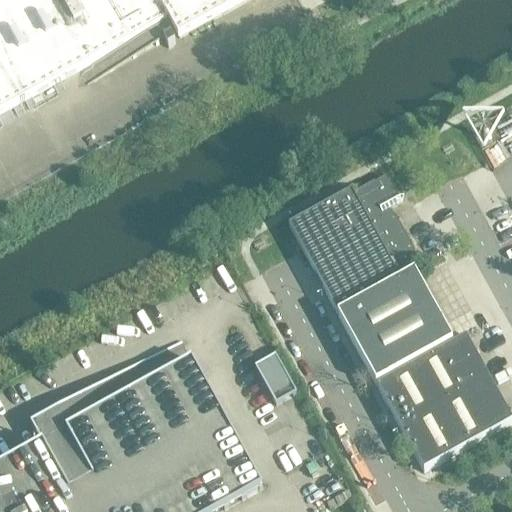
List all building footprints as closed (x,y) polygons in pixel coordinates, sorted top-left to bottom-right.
[(0,0),(0,116),(50,89),(170,23),(179,40),(251,0),(0,0)] [(422,270),(390,213),(386,205),(397,199),(386,180),(354,198),(352,194),(289,229),(337,316),(422,270)] [(453,346),(415,276),(338,318),(377,388),(453,346)] [(401,432),(490,383),(466,341),(378,390),(401,432)] [(223,511),(262,490),(192,363),(181,343),(31,427),(42,446),(0,468),(0,511),(223,511)] [(297,396),(276,358),(255,370),(276,407),(297,396)] [(424,474),(511,425),(511,423),(490,383),(401,432),(424,474)]
